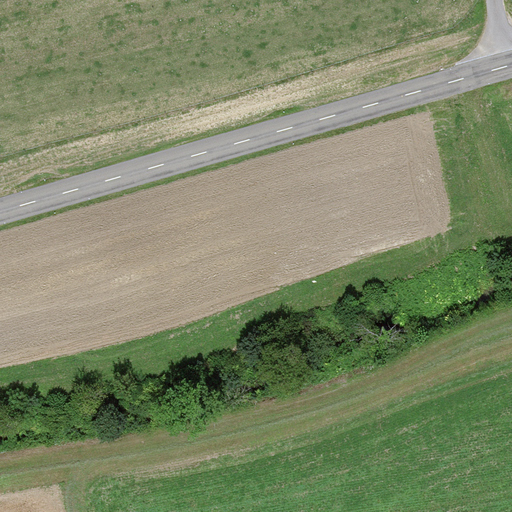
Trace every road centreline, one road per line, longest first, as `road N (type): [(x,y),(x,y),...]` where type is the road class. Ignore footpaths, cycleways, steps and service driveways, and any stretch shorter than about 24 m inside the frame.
road 1 (tertiary): [(511,66),(0,211)]
road 2 (track): [(503,220),(459,80)]
